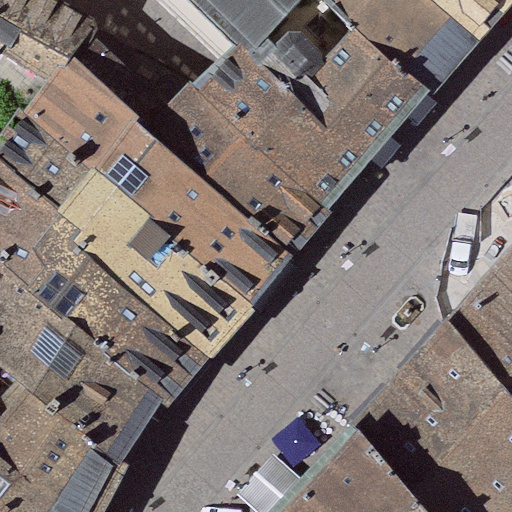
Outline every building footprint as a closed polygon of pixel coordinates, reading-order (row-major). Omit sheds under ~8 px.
[(0,0),(0,84),(29,105),(59,62),(78,28),(34,0),(0,0)] [(211,98),(194,120),(333,254),(447,126),(321,0),(139,0),(227,71),(211,98)] [(321,0),(447,126),(487,80),(405,0),(321,0)] [(511,0),(405,0),(487,80),(492,73),(496,68),(511,50),(511,0)] [(120,60),(78,28),(59,62),(291,304),(333,254),(194,120),(120,60)] [(291,304),(59,62),(29,105),(249,350),(291,304)] [(217,386),(249,350),(29,105),(13,130),(0,123),(0,137),(8,141),(90,227),(78,239),(217,386)] [(0,250),(186,420),(217,386),(78,239),(90,227),(8,141),(0,137),(0,250)] [(0,353),(141,478),(186,420),(0,250),(0,353)] [(511,250),(429,348),(511,420),(511,250)] [(511,511),(511,420),(429,348),(337,454),(392,511),(511,511)] [(0,511),(119,511),(141,478),(0,353),(0,511)] [(392,511),(337,454),(284,511),(392,511)]
